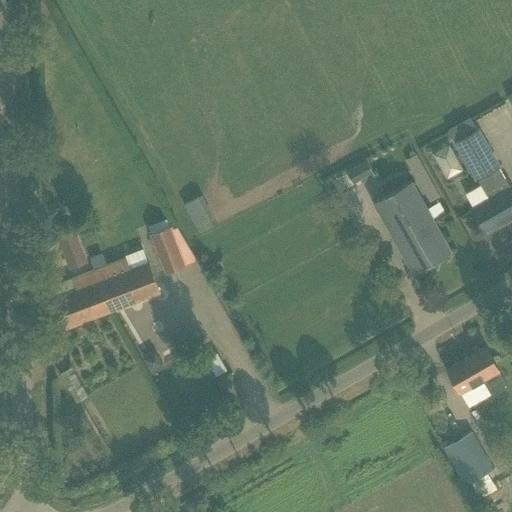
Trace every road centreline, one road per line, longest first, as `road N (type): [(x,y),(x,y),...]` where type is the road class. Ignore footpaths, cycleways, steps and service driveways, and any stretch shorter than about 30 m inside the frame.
road 1 (tertiary): [(25,511),(5,0)]
road 2 (unclassified): [(113,511),(511,285)]
